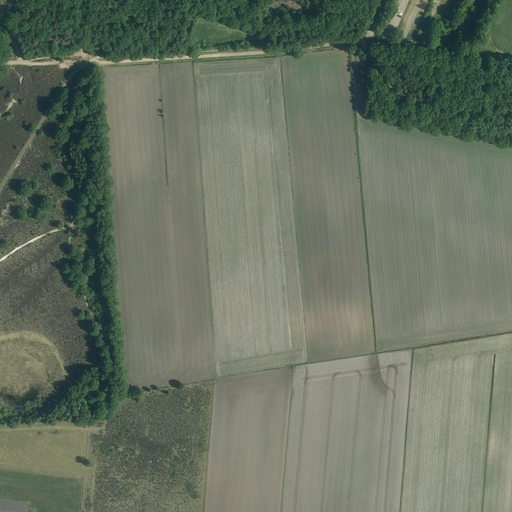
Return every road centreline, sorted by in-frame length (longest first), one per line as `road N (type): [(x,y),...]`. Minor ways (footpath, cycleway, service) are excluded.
road 1 (track): [(361,39),(92,59)]
road 2 (track): [(361,39),(400,98),(511,115)]
